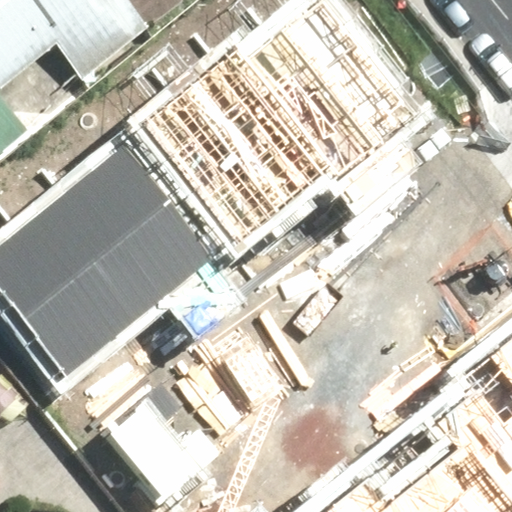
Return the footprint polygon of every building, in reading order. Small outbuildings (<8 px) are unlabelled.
[(0,0),(0,92),(51,51),(81,86),(146,32),(119,0),(0,0)] [(233,53),(149,126),(239,230),(320,161),(332,175),(410,108),(324,9),(250,72),(233,53)] [(0,106),(0,161),(27,139),(0,106)] [(0,241),(0,290),(61,367),(209,250),(125,143),(0,241)] [(369,207),(275,286),(354,381),(345,387),(366,413),(375,406),(406,443),(511,353),(511,301),(487,272),(450,304),(369,207)] [(511,511),(511,379),(443,434),(457,451),(385,507),(367,484),(330,511),(511,511)]
